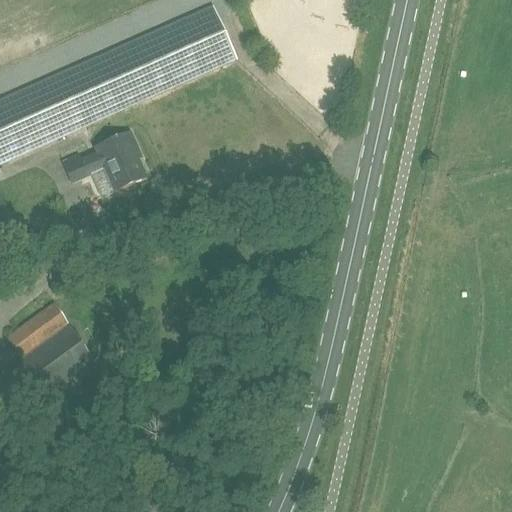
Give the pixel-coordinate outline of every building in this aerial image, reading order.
[(212,9),(37,86),(0,102),(0,165),(235,62),(212,9)] [(77,157),(62,164),(71,184),(104,170),(114,193),(144,180),(131,151),(135,149),(129,135),(96,150),(98,154),(79,162),(77,157)] [(0,200),(0,230),(11,225),(0,200)] [(97,368),(55,306),(7,339),(21,360),(6,370),(34,411),(97,368)] [(38,448),(54,476),(85,460),(67,432),(38,448)]
